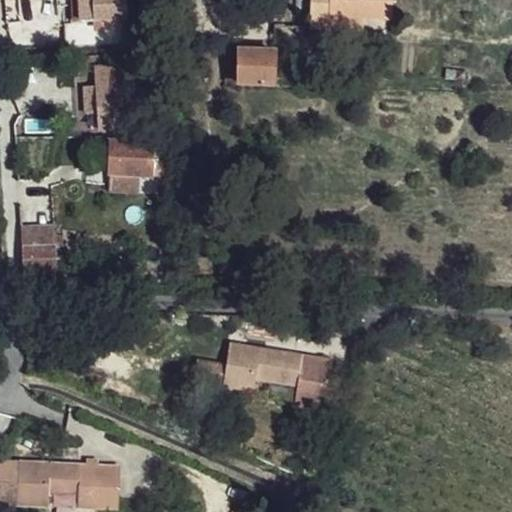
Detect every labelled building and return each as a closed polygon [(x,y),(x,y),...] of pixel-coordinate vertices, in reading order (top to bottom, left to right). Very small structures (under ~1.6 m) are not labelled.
[(77,0),(80,24),(126,21),(124,0),(77,0)] [(180,0),(155,0),(156,19),(181,18),(180,0)] [(391,0),(309,0),(308,30),(329,31),(329,19),(363,21),(391,20),(391,0)] [(363,21),(329,19),(329,31),(361,32),(363,21)] [(274,54),(241,52),(239,87),(273,87),(274,54)] [(128,69),(96,69),(97,87),(98,115),(101,130),(133,128),(133,116),(133,109),(128,69)] [(97,87),(84,89),(87,116),(98,115),(97,87)] [(150,127),(141,122),(137,130),(147,134),(150,127)] [(113,140),(110,173),(141,177),(155,178),(156,170),(166,171),(165,179),(172,180),(175,144),(162,143),(162,144),(113,140)] [(141,177),(110,173),(109,180),(139,183),(141,177)] [(139,183),(109,180),(109,192),(138,195),(139,183)] [(35,237),(21,236),(23,272),(58,272),(56,247),(35,247),(35,237)] [(302,353),(232,341),(225,385),(253,391),(255,378),(296,386),(300,366),(302,353)] [(311,400),(315,369),(300,366),(296,386),(295,397),(311,400)] [(112,511),(122,511),(124,466),(3,462),(0,468),(0,507),(52,508),(53,497),(82,499),(83,511),(112,511)]
